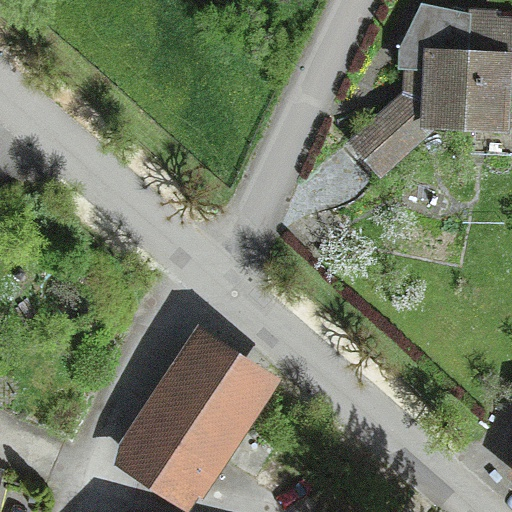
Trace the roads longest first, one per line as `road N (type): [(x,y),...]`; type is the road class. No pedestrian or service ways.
road 1 (residential): [(223,291),(478,511)]
road 2 (residential): [(223,291),(367,0)]
road 3 (residential): [(0,92),(223,291)]
